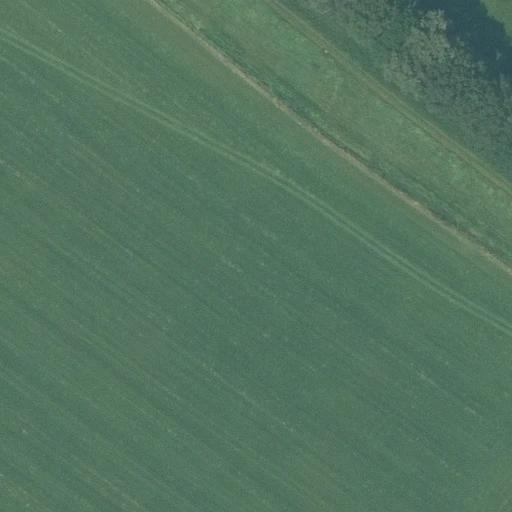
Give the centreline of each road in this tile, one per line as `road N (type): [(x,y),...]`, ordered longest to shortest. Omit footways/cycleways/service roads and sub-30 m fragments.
road 1 (track): [(252,0),(511,204)]
road 2 (unclassified): [(511,117),(369,0)]
